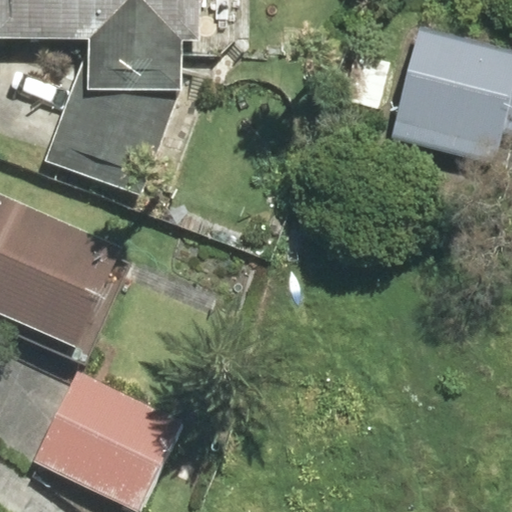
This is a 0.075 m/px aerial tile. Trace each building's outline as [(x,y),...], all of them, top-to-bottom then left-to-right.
[(214,0),(8,0),(9,48),(86,50),(96,64),(58,168),(156,203),(191,101),(201,101),(199,48),(216,49),(214,0)] [(511,52),(432,34),(406,147),(508,171),(511,153),(511,52)] [(393,125),(401,63),(352,57),(344,118),(393,125)] [(146,252),(0,189),(0,308),(102,353),(146,252)] [(155,511),(197,425),(91,375),(47,466),(145,511),(155,511)]
